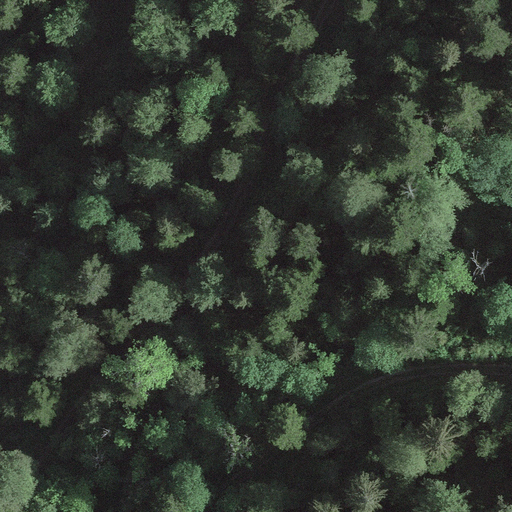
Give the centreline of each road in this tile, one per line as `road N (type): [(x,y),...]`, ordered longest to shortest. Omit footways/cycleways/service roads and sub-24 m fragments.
road 1 (track): [(23,511),(29,478),(64,415),(239,201),(330,0)]
road 2 (track): [(511,363),(406,369),(348,392),(298,423),(195,511)]
road 3 (track): [(98,61),(57,131),(0,178)]
